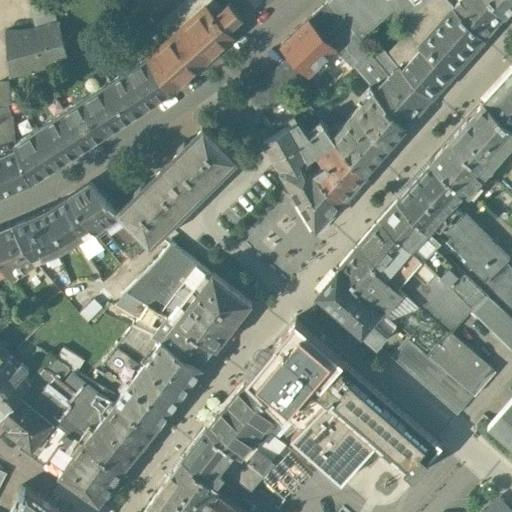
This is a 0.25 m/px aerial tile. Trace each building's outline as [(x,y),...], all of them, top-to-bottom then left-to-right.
[(53,0),(25,0),(34,29),(59,22),(53,0)] [(222,7),(216,0),(183,0),(137,40),(148,57),(170,92),(234,35),(228,28),(242,16),(229,1),(222,7)] [(328,0),(328,1),(340,16),(359,38),(396,5),(403,15),(414,26),(423,36),(453,4),(449,0),(328,0)] [(505,13),(493,0),(457,0),(454,5),(484,37),(505,13)] [(511,0),(493,0),(505,13),(511,5),(511,0)] [(340,16),(328,1),(319,8),(332,23),(340,16)] [(423,36),(417,43),(454,72),(484,37),(454,5),(453,4),(423,36)] [(359,38),(340,16),(332,23),(319,8),(308,18),(334,48),(338,53),(353,66),(355,64),(359,69),(373,57),(372,54),(363,42),(359,38)] [(334,48),(308,18),(282,43),(310,72),(334,48)] [(59,22),(34,29),(43,66),(68,59),(59,22)] [(454,72),(417,43),(423,36),(414,26),(388,53),(398,65),(432,96),(454,72)] [(34,29),(6,31),(9,76),(43,66),(34,29)] [(388,53),(383,46),(374,53),(373,53),(372,54),(373,57),(389,74),(398,65),(388,53)] [(148,57),(83,100),(106,134),(170,92),(148,57)] [(432,96),(398,65),(389,74),(373,57),(359,69),(374,89),(406,125),(432,96)] [(305,76),(288,59),(278,68),(295,85),(305,76)] [(295,85),(278,68),(268,78),(283,97),(295,85)] [(326,69),(312,82),(322,92),(335,79),(326,69)] [(511,70),(485,100),(511,125),(511,70)] [(283,97),(268,78),(257,85),(270,105),(283,97)] [(312,82),(300,94),(309,105),(322,92),(312,82)] [(270,105),(257,85),(245,92),(259,113),(270,105)] [(374,89),(333,135),(342,146),(364,173),(406,125),(374,89)] [(83,100),(15,143),(17,148),(30,182),(106,134),(83,100)] [(511,142),(511,125),(485,100),(450,139),(487,171),(511,142)] [(13,115),(0,119),(0,154),(17,148),(15,143),(13,115)] [(306,129),(299,118),(264,139),(273,158),(290,186),(315,169),(308,157),(300,142),(310,135),(306,129)] [(333,135),(320,119),(306,129),(310,135),(300,142),(308,157),(313,154),(316,158),(319,155),(323,161),(325,159),(326,162),(315,169),(341,199),(364,173),(342,146),(333,135)] [(180,151),(144,186),(141,184),(134,191),(137,193),(119,211),(148,240),(149,241),(234,157),(236,159),(237,158),(202,123),(201,124),(204,127),(187,144),(184,141),(177,148),(180,151)] [(487,171),(450,139),(431,161),(463,189),(468,193),(487,171)] [(0,194),(30,182),(17,148),(0,154),(0,194)] [(431,161),(398,198),(428,227),(438,237),(445,230),(454,221),(448,215),(459,204),(453,199),(463,189),(431,161)] [(341,199),(315,169),(290,186),(316,227),(341,199)] [(115,209),(90,181),(69,195),(93,228),(95,232),(111,222),(115,229),(127,220),(119,211),(116,208),(115,209)] [(69,195),(47,210),(37,215),(37,214),(13,224),(35,260),(62,248),(93,228),(69,195)] [(428,227),(398,198),(379,219),(411,247),(428,227)] [(508,257),(463,212),(454,221),(445,230),(468,254),(464,258),(485,280),(504,261),(508,257)] [(411,247),(379,219),(355,247),(398,285),(422,258),(411,247)] [(148,240),(127,220),(115,229),(114,230),(130,245),(126,249),(132,255),(136,251),(137,252),(148,240)] [(13,224),(0,229),(0,259),(6,269),(6,270),(12,278),(36,262),(35,260),(13,224)] [(428,227),(411,247),(422,258),(435,244),(439,239),(438,237),(428,227)] [(212,271),(172,239),(158,256),(185,278),(160,310),(176,320),(216,348),(253,299),(213,269),(212,271)] [(435,244),(422,258),(444,279),(456,265),(435,244)] [(398,285),(355,247),(337,268),(363,290),(383,307),(382,308),(383,309),(401,288),(398,285)] [(185,278),(158,256),(124,290),(160,310),(185,278)] [(467,304),(444,280),(444,279),(422,258),(398,285),(446,328),(451,331),(471,308),(467,304)] [(511,268),(504,261),(485,280),(511,308),(511,268)] [(511,325),(511,318),(456,265),(444,279),(444,280),(467,304),(471,308),(501,337),(511,325)] [(363,290),(337,268),(317,293),(343,316),(363,290)] [(446,328),(401,288),(383,309),(397,321),(411,333),(408,336),(425,351),(446,328)] [(160,310),(124,290),(117,303),(161,329),(169,330),(176,320),(160,310)] [(363,290),(343,316),(376,345),(397,321),(383,309),(382,308),(383,307),(363,290)] [(442,444),(296,317),(274,342),(275,343),(266,353),(265,353),(263,352),(261,352),(259,352),(257,353),(256,354),(255,355),(254,357),(253,360),(254,362),(255,364),(256,365),(246,377),(278,409),(278,408),(283,413),(299,429),(291,437),(292,438),(298,431),(299,432),(328,402),(382,449),(404,468),(414,477),(429,459),(442,444)] [(216,348),(176,320),(169,330),(162,339),(203,364),(216,348)] [(162,339),(132,325),(103,364),(129,383),(115,401),(158,423),(203,364),(162,339)] [(511,325),(501,337),(511,347),(511,325)] [(451,331),(446,328),(425,351),(474,394),(475,395),(496,371),(471,349),(451,331)] [(408,336),(407,336),(393,353),(459,411),(474,394),(425,351),(408,336)] [(83,358),(62,345),(54,358),(69,367),(75,371),(83,358)] [(38,346),(23,364),(28,370),(24,375),(29,382),(51,356),(51,355),(38,346)] [(0,365),(8,357),(0,347),(0,365)] [(81,427),(41,394),(53,379),(57,382),(58,381),(69,367),(54,358),(51,356),(29,382),(20,394),(31,402),(72,436),(73,433),(75,434),(81,427)] [(8,357),(0,365),(0,418),(20,394),(29,382),(24,375),(28,370),(23,364),(21,363),(17,367),(8,357)] [(100,394),(73,373),(63,385),(90,407),(100,394)] [(246,377),(206,425),(234,448),(240,453),(250,441),(261,450),(273,435),(268,431),(283,413),(278,408),(278,409),(246,377)] [(63,385),(58,381),(57,382),(53,379),(41,394),(81,427),(75,434),(83,439),(84,440),(100,419),(89,410),(91,407),(90,407),(63,385)] [(20,394),(0,418),(0,419),(10,428),(31,402),(20,394)] [(511,397),(487,426),(511,447),(511,397)] [(158,423),(115,401),(109,409),(104,406),(100,411),(104,415),(100,419),(84,440),(124,465),(158,423)] [(72,436),(31,402),(10,428),(8,430),(30,447),(29,449),(60,472),(83,439),(75,434),(73,433),(72,436)] [(382,449),(328,402),(299,432),(298,431),(292,438),(341,482),(366,454),(372,460),(382,449)] [(234,448),(206,425),(182,456),(210,478),(215,482),(227,468),(221,464),(234,448)] [(84,440),(83,439),(60,472),(99,500),(124,465),(84,440)] [(261,450),(250,441),(240,453),(263,471),(272,459),(261,450)] [(240,453),(234,448),(221,464),(227,468),(251,489),(265,473),(263,471),(240,453)] [(210,478),(182,456),(143,511),(203,511),(209,505),(216,510),(218,511),(247,511),(231,500),(208,482),(210,478)] [(63,511),(27,486),(14,511),(63,511)] [(484,487),(477,495),(481,498),(488,490),(484,487)] [(482,511),(511,511),(511,510),(499,497),(482,511)]
